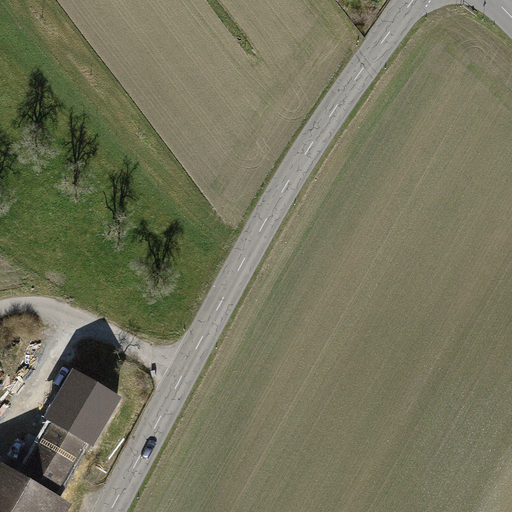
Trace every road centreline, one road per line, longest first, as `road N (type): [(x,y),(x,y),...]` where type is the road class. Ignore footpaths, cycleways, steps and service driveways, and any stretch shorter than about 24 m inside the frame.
road 1 (tertiary): [(415,0),(319,139),(109,511)]
road 2 (track): [(0,415),(65,314)]
